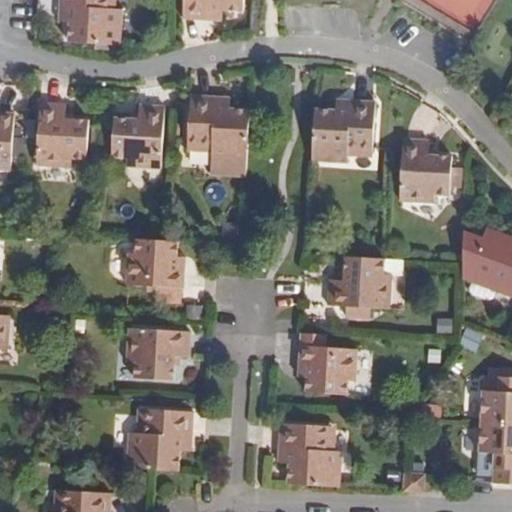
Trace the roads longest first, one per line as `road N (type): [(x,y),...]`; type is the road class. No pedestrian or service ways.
road 1 (residential): [(511,164),(464,115),(373,61),(274,48),(118,75),(0,47)]
road 2 (residential): [(247,503),(473,511)]
road 3 (residential): [(247,503),(247,301),(269,302)]
